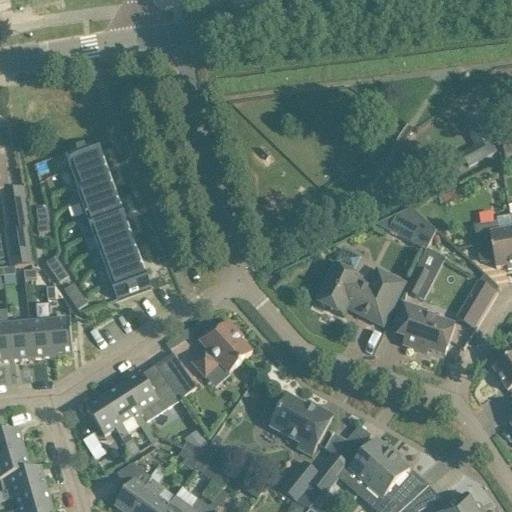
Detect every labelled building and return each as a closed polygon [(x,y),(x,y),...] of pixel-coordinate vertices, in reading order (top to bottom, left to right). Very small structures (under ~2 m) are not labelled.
[(463,158),(471,171),(498,156),(486,133),(471,141),(477,150),(463,158)] [(64,156),(71,174),(104,160),(98,144),(64,156)] [(110,176),(104,160),(71,174),(76,189),(110,176)] [(82,205),(116,193),(110,176),(76,189),(82,205)] [(122,209),(116,193),(82,205),(88,221),(122,209)] [(25,209),(1,213),(9,270),(10,270),(14,270),(33,268),(25,209)] [(94,237),(128,225),(122,209),(88,221),(94,237)] [(35,213),(37,221),(48,219),(47,211),(35,213)] [(377,228),(390,234),(394,227),(414,238),(411,245),(427,253),(437,234),(412,211),(377,228)] [(38,229),(50,227),(48,219),(37,221),(38,229)] [(496,271),(508,269),(508,272),(511,271),(511,224),(511,219),(498,221),(498,224),(489,226),(475,228),(477,243),(491,240),(493,251),(495,262),(496,271)] [(100,254),(134,241),(128,225),(94,237),(100,254)] [(50,227),(38,229),(39,237),(51,235),(50,227)] [(106,270),(140,257),(134,241),(100,254),(106,270)] [(140,257),(106,270),(112,286),(146,273),(140,257)] [(51,273),(61,266),(56,260),(47,266),(51,273)] [(61,266),(51,273),(56,279),(65,273),(61,266)] [(373,289),(361,284),(362,282),(336,268),(317,305),(344,319),(348,310),(359,315),(359,317),(384,330),(402,295),(405,287),(380,274),(373,289)] [(3,271),(4,279),(14,278),(14,270),(10,270),(9,270),(3,271)] [(420,302),(432,277),(420,271),(408,296),(420,302)] [(37,282),(37,273),(25,274),(25,283),(37,282)] [(65,273),(56,279),(60,286),(70,280),(65,273)] [(146,273),(112,286),(118,302),(152,290),(146,273)] [(480,284),(457,322),(476,333),(499,296),(480,284)] [(65,293),(70,300),(79,293),(75,287),(65,293)] [(57,302),(55,290),(47,291),(48,303),(57,302)] [(84,300),(79,293),(70,300),(74,307),(84,300)] [(88,307),(84,300),(74,307),(79,313),(88,307)] [(445,358),(456,328),(427,318),(428,314),(404,306),(394,336),(407,341),(404,348),(428,356),(429,353),(445,358)] [(71,322),(50,324),(54,360),(74,358),(71,322)] [(50,324),(30,326),(33,362),(54,360),(50,324)] [(245,341),(230,324),(220,333),(216,328),(199,343),(208,353),(193,366),(206,381),(221,368),(229,377),(238,369),(253,355),(242,343),(245,341)] [(30,326),(9,328),(12,364),(33,362),(30,326)] [(0,364),(12,364),(9,328),(0,328),(0,364)] [(497,370),(494,372),(509,394),(511,392),(511,353),(506,344),(500,354),(505,362),(496,368),(497,370)] [(198,391),(186,375),(169,387),(180,404),(198,391)] [(142,377),(124,389),(147,425),(154,420),(181,404),(180,404),(169,387),(167,385),(153,394),(142,377)] [(159,444),(147,425),(124,389),(106,400),(123,427),(134,420),(140,429),(141,429),(153,448),(159,444)] [(316,414),(288,399),(279,416),(275,414),(269,425),(273,428),(271,431),(301,447),(298,451),(313,459),(325,437),(334,419),(318,410),(316,414)] [(129,437),(123,427),(106,400),(87,412),(105,439),(116,432),(122,441),(134,459),(140,455),(129,437)] [(0,460),(25,453),(19,432),(0,437),(0,460)] [(84,441),(96,463),(108,456),(96,435),(84,441)] [(368,487),(394,457),(378,443),(364,458),(347,443),(335,457),(334,457),(319,477),(312,485),(319,491),(323,494),(326,497),(348,470),(352,472),(351,472),(368,487)] [(185,452),(181,459),(187,462),(185,466),(196,471),(202,461),(185,452)] [(31,474),(31,473),(25,453),(0,460),(0,481),(0,483),(11,480),(31,474)] [(404,511),(429,490),(410,472),(394,457),(368,487),(384,501),(374,511),(404,511)] [(312,485),(319,477),(305,465),(283,493),(296,504),(312,485)] [(135,483),(129,492),(128,493),(116,509),(119,511),(140,511),(159,487),(168,473),(161,469),(159,467),(151,481),(153,482),(147,491),(135,483)] [(47,491),(41,470),(31,473),(31,474),(11,480),(14,492),(4,495),(0,496),(0,505),(6,504),(6,503),(16,500),(47,491)] [(312,485),(296,504),(309,511),(323,494),(319,491),(312,485)] [(167,511),(170,508),(160,501),(166,492),(159,487),(140,511),(167,511)] [(425,511),(442,503),(429,490),(404,511),(425,511)] [(53,511),(47,491),(16,500),(19,511),(53,511)] [(208,511),(210,510),(183,491),(170,508),(167,511),(208,511)] [(223,508),(230,498),(223,493),(210,510),(208,511),(217,511),(221,507),(223,508)] [(475,510),(468,497),(440,511),(482,511),(480,507),(475,510)]
